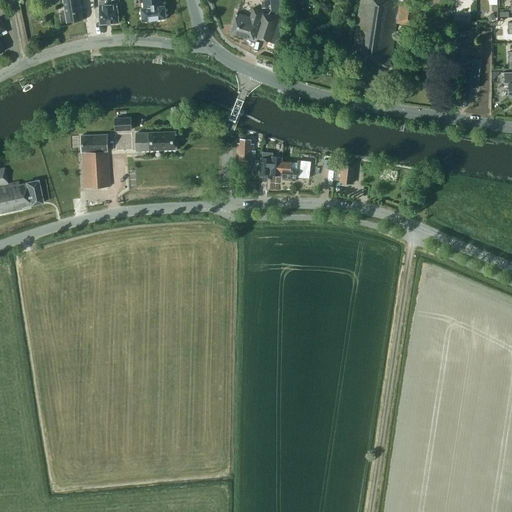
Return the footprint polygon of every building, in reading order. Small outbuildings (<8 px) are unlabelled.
[(63,0),(67,22),(84,20),(81,0),(63,0)] [(112,0),(102,0),(102,1),(104,1),(104,5),(99,5),(101,24),(119,22),(118,4),(112,4),(112,0)] [(162,6),(161,0),(143,0),(144,8),(142,8),(144,21),(167,18),(166,6),(162,6)] [(270,0),(272,11),(284,14),(283,0),(270,0)] [(422,3),(403,0),(360,0),(351,58),(358,59),(355,78),(358,78),(356,90),(378,94),(380,81),(377,80),(379,65),(390,67),(397,23),(418,27),(422,3)] [(255,37),(272,42),(279,18),(263,13),(264,11),(254,8),(251,17),(237,13),(231,33),(255,40),(255,37)] [(496,19),(494,13),(487,16),(489,21),(496,19)] [(455,15),(455,24),(471,24),(471,15),(455,15)] [(279,18),(272,42),(281,45),(284,20),(279,18)] [(453,32),(454,42),(471,40),(470,30),(453,32)] [(480,41),(491,42),(491,31),(480,31),(480,41)] [(472,68),(465,67),(463,79),(462,79),(461,84),(463,84),(462,96),(470,96),(471,87),(478,87),(481,61),(473,60),(472,68)] [(132,117),(116,118),(116,131),(133,130),(132,117)] [(43,135),(52,135),(52,126),(42,127),(43,135)] [(177,132),(137,133),(137,151),(177,149),(177,132)] [(110,185),(109,151),(108,133),(82,135),(83,152),(84,152),(85,186),(110,185)] [(251,143),(251,139),(240,138),(240,143),(237,143),(237,160),(240,160),(240,168),(251,168),(251,160),(254,160),(254,156),(255,156),(256,150),(254,150),(254,143),(251,143)] [(269,173),(281,174),(282,161),(282,157),(272,156),(272,158),(269,158),(270,155),(264,154),(264,157),(261,157),(260,172),(269,173)] [(325,159),(324,168),(333,169),(334,160),(325,159)] [(282,161),(281,174),(283,174),(283,179),(296,180),(296,175),(299,175),(298,177),(309,178),(310,162),(301,161),(301,160),(297,160),(297,163),(292,162),(282,161)] [(336,166),(334,179),(341,180),(341,182),(353,183),(355,165),(342,164),(342,166),(336,166)] [(8,183),(5,166),(0,166),(0,212),(22,208),(21,206),(31,204),(31,205),(43,202),(38,179),(26,182),(26,183),(19,184),(19,181),(8,183)]
